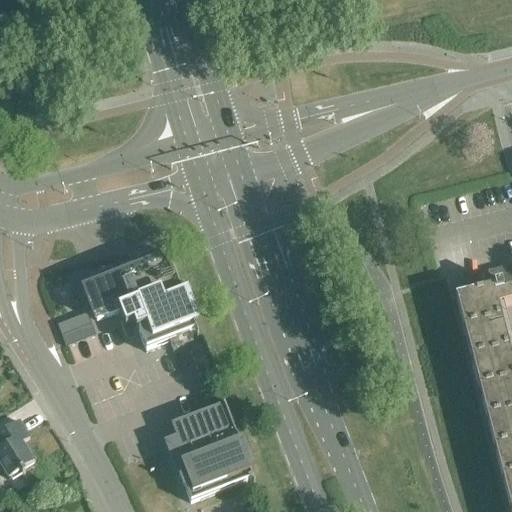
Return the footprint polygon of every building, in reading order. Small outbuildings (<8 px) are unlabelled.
[(181,290),(170,259),(126,276),(127,278),(86,294),(97,323),(119,314),(125,331),(133,327),(136,335),(138,334),(146,354),(195,336),(197,340),(198,340),(179,290),(181,290)] [(457,299),(511,511),(511,358),(499,309),(511,305),(511,266),(488,272),(492,290),(457,299)] [(62,326),(66,335),(94,325),(91,316),(62,326)] [(199,344),(194,346),(205,374),(210,372),(199,344)] [(179,475),(191,505),(252,482),(253,487),(255,486),(222,403),(221,403),(224,412),(176,430),(184,451),(178,454),(185,473),(180,475),(180,474),(179,475)] [(23,472),(35,464),(23,445),(31,440),(20,423),(0,435),(0,466),(9,480),(20,474),(21,476),(25,474),(23,472)]
